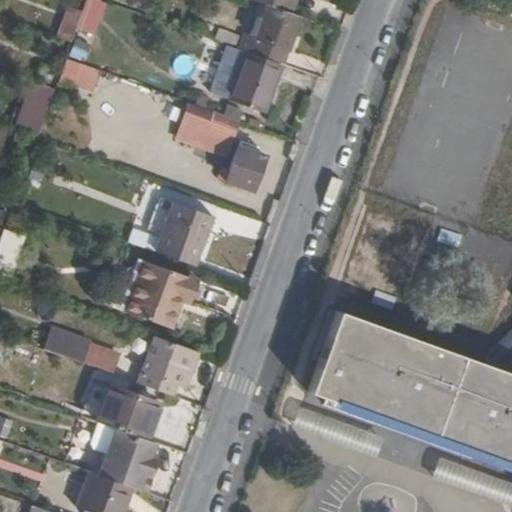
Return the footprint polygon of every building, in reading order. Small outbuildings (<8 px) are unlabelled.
[(254,0),(266,5),(286,12),(290,0),(254,0)] [(281,64),(299,16),(286,12),(266,5),(251,53),(281,64)] [(57,37),(70,42),(80,13),(68,8),(57,37)] [(73,38),(70,55),(85,58),(88,41),(73,38)] [(267,112),(284,64),(281,64),(251,53),(249,53),(232,100),(267,112)] [(57,81),(91,93),(100,70),(67,57),(57,81)] [(12,128),(37,138),(55,88),(31,78),(12,128)] [(142,89),(135,119),(164,126),(171,96),(142,89)] [(228,145),(236,119),(213,111),(204,136),(228,145)] [(240,138),(238,145),(263,153),(265,148),(240,138)] [(263,153),(238,145),(228,169),(220,166),(216,177),(250,189),(263,153)] [(143,248),(189,264),(207,214),(173,202),(163,231),(151,228),(143,248)] [(0,234),(0,274),(14,234),(2,229),(0,234)] [(185,300),(193,278),(148,262),(132,304),(167,318),(175,297),(185,300)] [(197,279),(193,278),(185,300),(190,302),(197,279)] [(0,344),(28,354),(33,345),(0,333),(0,344)] [(297,414),(511,491),(511,511),(511,399),(327,333),(297,414)] [(184,387),(197,351),(153,336),(141,372),(173,384),(184,387)] [(112,371),(116,355),(68,338),(63,354),(112,371)] [(137,383),(170,394),(173,384),(141,372),(137,383)] [(113,428),(143,439),(155,403),(107,386),(94,421),(97,422),(113,428)] [(105,451),(113,428),(97,422),(90,441),(93,448),(105,451)] [(130,487),(146,492),(151,478),(148,477),(154,459),(148,457),(153,442),(143,439),(113,428),(105,451),(97,475),(130,487)] [(93,511),(121,511),(130,487),(97,475),(89,473),(77,506),(93,511)]
